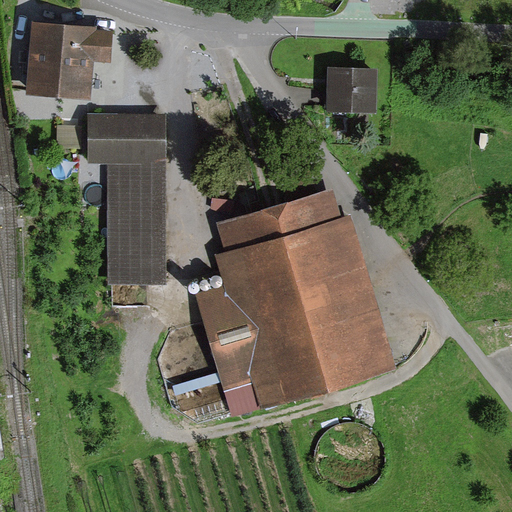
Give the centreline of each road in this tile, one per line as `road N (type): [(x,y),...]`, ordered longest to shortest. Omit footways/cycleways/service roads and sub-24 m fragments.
road 1 (residential): [(511,399),(251,64),(232,25)]
road 2 (unclassified): [(511,39),(232,25)]
